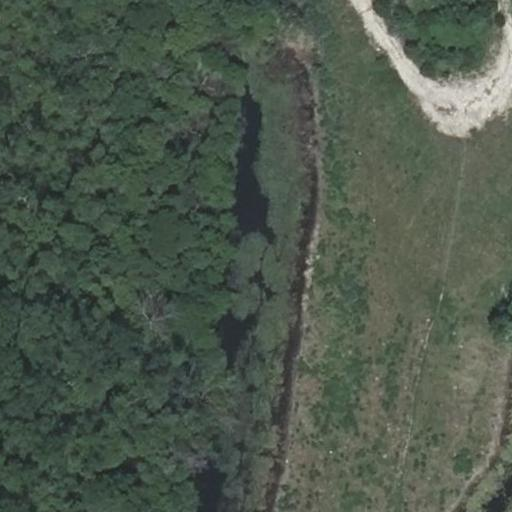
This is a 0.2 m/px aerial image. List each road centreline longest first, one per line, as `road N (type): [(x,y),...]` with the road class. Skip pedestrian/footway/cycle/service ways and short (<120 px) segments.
road 1 (track): [(359,0),(358,185),(324,511)]
road 2 (track): [(511,66),(498,94),(445,111),(446,202),(389,511)]
road 3 (track): [(445,111),(396,60),(360,0)]
